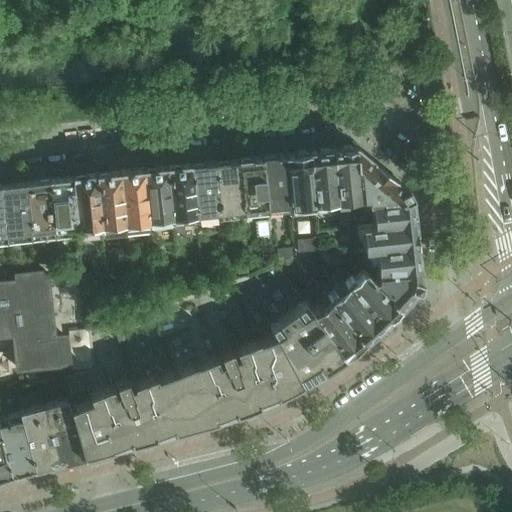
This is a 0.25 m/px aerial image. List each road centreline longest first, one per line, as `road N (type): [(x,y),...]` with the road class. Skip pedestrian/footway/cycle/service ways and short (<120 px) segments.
road 1 (residential): [(0,155),(361,119),(434,182),(457,336)]
road 2 (secondary): [(267,472),(385,430),(511,352)]
road 3 (primary): [(465,0),(511,237)]
road 4 (secondary): [(457,336),(267,472)]
road 5 (secondary): [(113,511),(267,472)]
